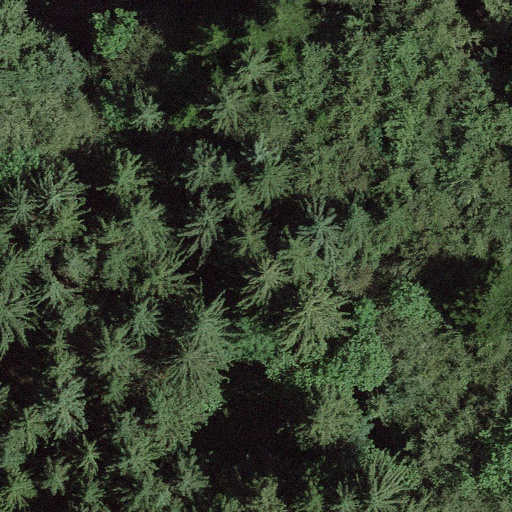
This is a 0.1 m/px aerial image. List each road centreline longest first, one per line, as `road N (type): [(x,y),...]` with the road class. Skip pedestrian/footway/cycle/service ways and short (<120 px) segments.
road 1 (track): [(72,511),(87,395),(89,269),(61,0)]
road 2 (track): [(386,0),(161,7),(88,0)]
